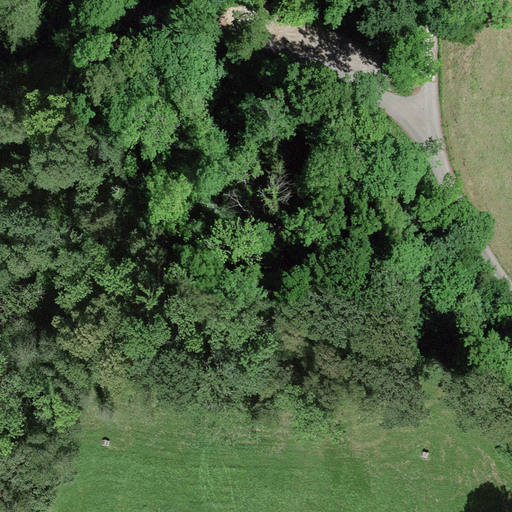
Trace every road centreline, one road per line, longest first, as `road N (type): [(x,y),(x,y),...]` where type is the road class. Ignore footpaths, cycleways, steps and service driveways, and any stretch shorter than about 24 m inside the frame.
road 1 (unclassified): [(511,291),(465,226),(432,147),(370,93),(281,48),(121,0)]
road 2 (track): [(427,0),(432,147)]
